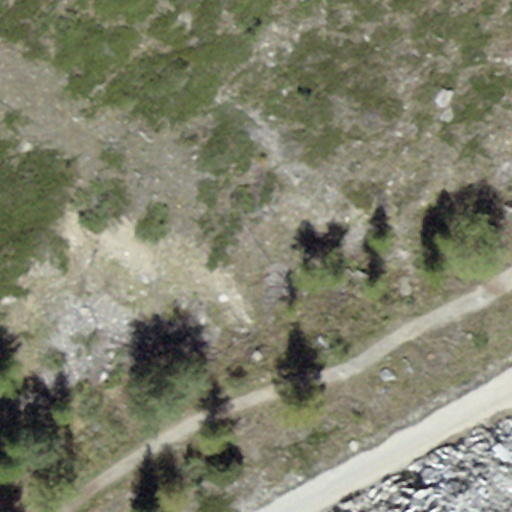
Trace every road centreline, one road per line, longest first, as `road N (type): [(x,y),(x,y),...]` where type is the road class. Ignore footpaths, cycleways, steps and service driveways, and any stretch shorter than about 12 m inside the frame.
road 1 (track): [(511,270),(354,364),(178,428),(70,511)]
road 2 (track): [(511,385),(301,511)]
